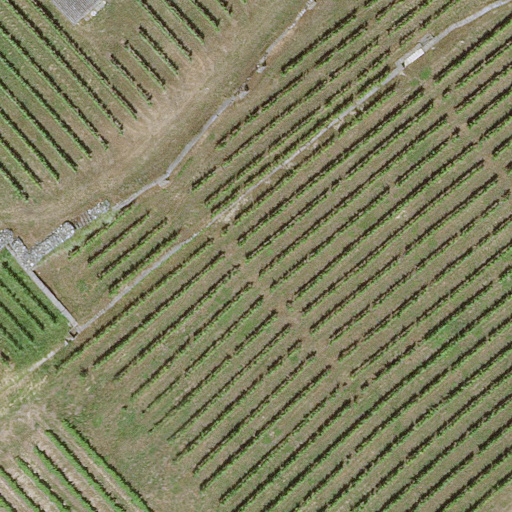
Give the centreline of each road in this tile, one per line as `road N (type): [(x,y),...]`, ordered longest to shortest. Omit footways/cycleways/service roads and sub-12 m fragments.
road 1 (motorway): [(352,511),(403,0)]
road 2 (motorway): [(161,0),(158,511)]
